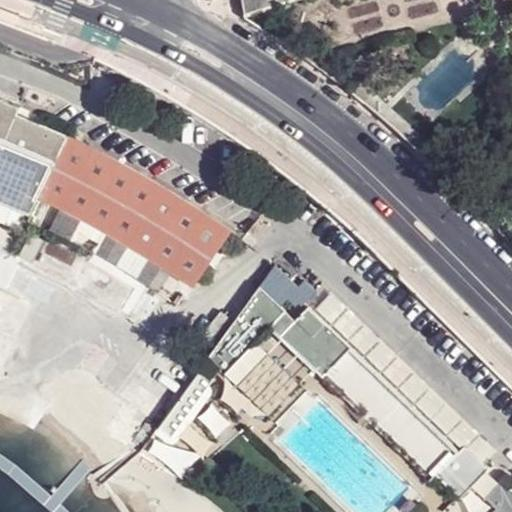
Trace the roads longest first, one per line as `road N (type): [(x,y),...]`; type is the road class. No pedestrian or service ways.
road 1 (secondary): [(84,14),(167,52),(311,144),(511,339)]
road 2 (secondary): [(511,291),(332,120),(137,1)]
